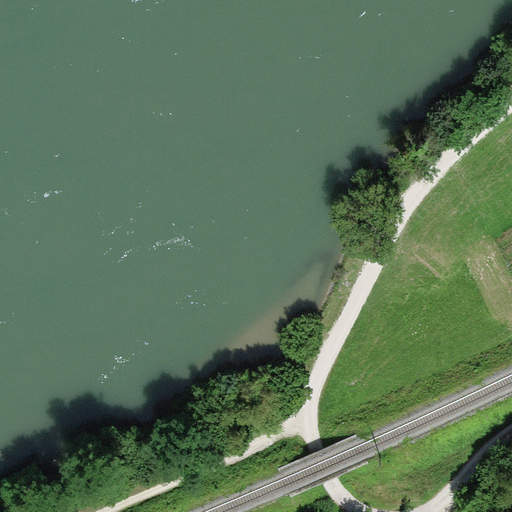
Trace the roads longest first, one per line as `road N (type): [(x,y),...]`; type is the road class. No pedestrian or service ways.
road 1 (track): [(511,102),(433,169),(399,217),(302,414)]
road 2 (track): [(302,414),(270,439),(101,511)]
